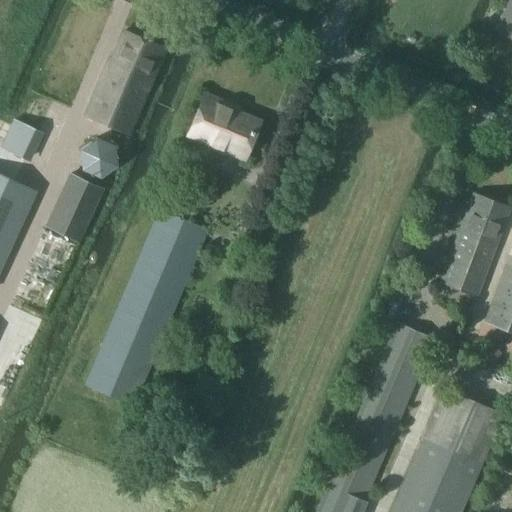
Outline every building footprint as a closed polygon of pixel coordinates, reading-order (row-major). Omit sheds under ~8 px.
[(511,0),(508,0),(505,9),(507,10),(497,33),(511,38),(511,0)] [(112,59),(110,58),(86,116),(129,134),(165,48),(124,31),(112,59)] [(221,102),(207,96),(190,135),(243,157),(258,121),(220,106),(221,102)] [(14,118),(1,147),(27,159),(40,130),(14,118)] [(0,272),(38,191),(0,173),(0,272)] [(101,188),(69,174),(46,227),(78,241),(101,188)] [(472,195),(455,241),(440,280),(477,294),(510,209),(472,195)] [(159,209),(146,241),(86,382),(133,402),(206,229),(159,209)] [(511,248),(486,318),(511,328),(511,248)] [(398,324),(315,511),(356,511),(432,338),(398,324)] [(390,511),(461,511),(504,414),(444,388),(390,511)]
